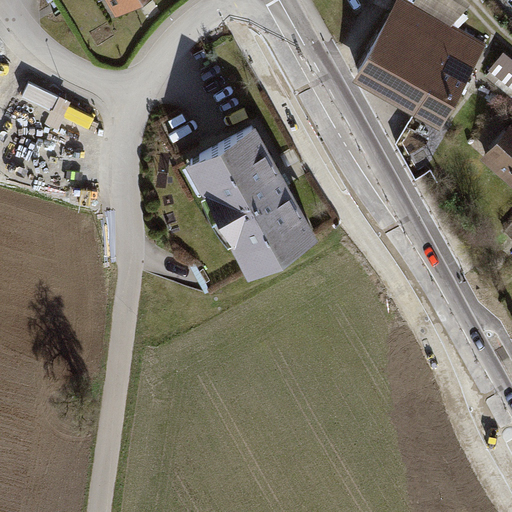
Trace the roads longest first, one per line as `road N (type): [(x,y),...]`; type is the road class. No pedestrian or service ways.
road 1 (secondary): [(269,0),(511,417)]
road 2 (track): [(130,271),(98,511)]
